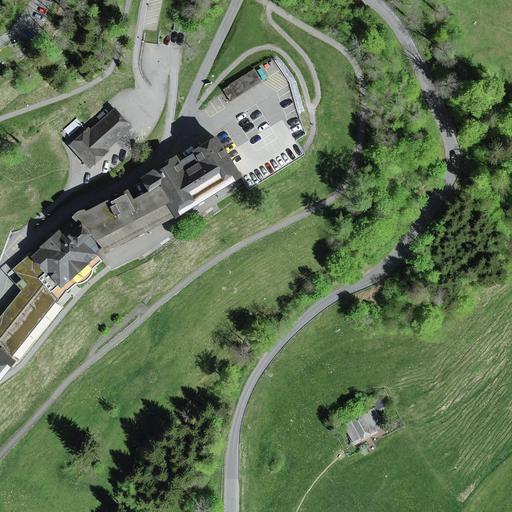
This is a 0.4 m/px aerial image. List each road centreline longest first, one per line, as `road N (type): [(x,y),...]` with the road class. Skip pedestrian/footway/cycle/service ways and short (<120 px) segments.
road 1 (tertiary): [(232,511),(241,406),(261,357),(299,320),(401,250),(453,172),(443,119),(407,41),(373,0)]
road 2 (residential): [(236,0),(166,143)]
